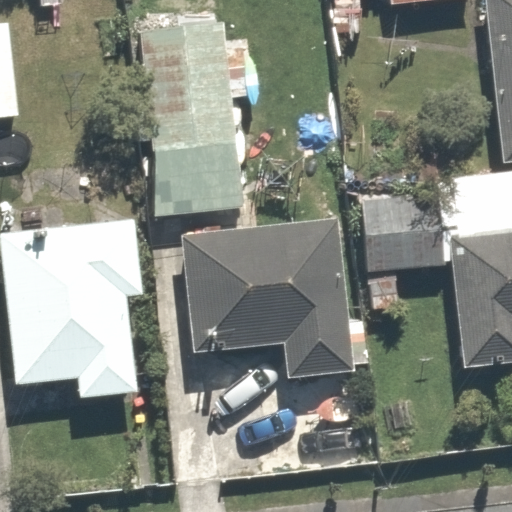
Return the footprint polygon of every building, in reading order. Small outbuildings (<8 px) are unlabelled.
[(511,0),(481,0),(498,164),(511,163),(511,0)] [(233,18),(141,23),(152,216),(244,211),(233,18)] [(8,30),(0,30),(0,121),(12,121),(8,30)] [(354,377),(335,220),(175,238),(189,357),(280,346),(285,385),(354,377)] [(139,297),(130,222),(0,235),(0,329),(6,389),(73,382),(75,401),(131,395),(121,299),(139,297)] [(511,230),(445,238),(459,370),(511,364),(511,230)]
